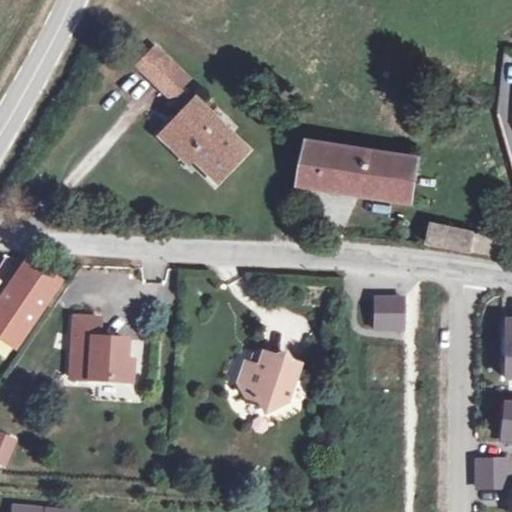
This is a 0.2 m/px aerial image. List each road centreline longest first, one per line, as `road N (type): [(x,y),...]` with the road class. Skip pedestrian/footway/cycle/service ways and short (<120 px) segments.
road 1 (residential): [(0,234),(370,256),(466,271)]
road 2 (residential): [(466,271),(454,511)]
road 3 (tertiary): [(0,135),(74,0)]
